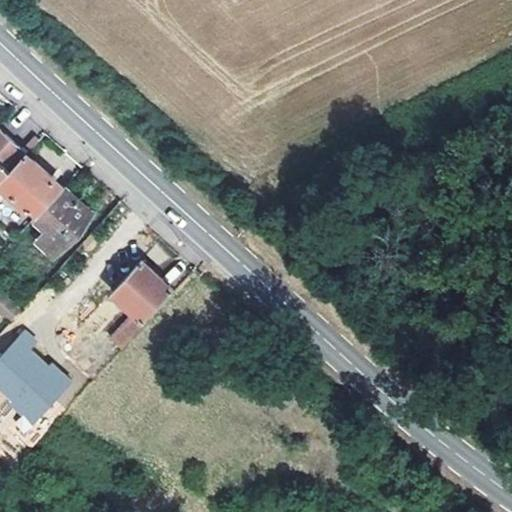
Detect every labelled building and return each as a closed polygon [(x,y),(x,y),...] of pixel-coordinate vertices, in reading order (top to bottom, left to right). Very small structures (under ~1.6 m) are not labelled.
[(0,180),(24,154),(0,130),(0,180)] [(0,180),(0,196),(5,191),(26,210),(29,206),(38,214),(63,188),(24,154),(0,180)] [(38,214),(35,219),(45,228),(35,239),(54,256),(92,214),(63,188),(38,214)] [(121,351),(145,324),(142,322),(170,290),(140,260),(111,292),(134,314),(110,340),(121,351)] [(0,309),(13,320),(22,310),(1,290),(0,291),(0,309)] [(35,347),(39,343),(25,329),(0,355),(0,392),(33,424),(72,384),(35,347)]
